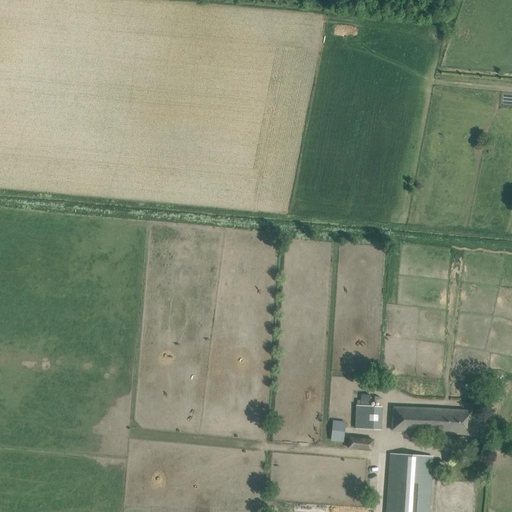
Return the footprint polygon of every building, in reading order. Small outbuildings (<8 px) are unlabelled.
[(369,407),(370,395),(361,394),(360,407),(358,406),(356,430),(382,431),(383,408),(369,407)] [(467,411),(450,409),(394,407),(392,430),(455,433),(465,434),(467,411)] [(333,421),(331,441),(343,442),(345,422),(333,421)] [(373,439),(350,437),(349,449),(372,451),(373,439)] [(437,473),(433,473),(434,457),(391,455),(387,511),(430,511),(433,477),(437,477),(437,473)] [(370,461),(368,497),(376,498),(378,461),(370,461)]
